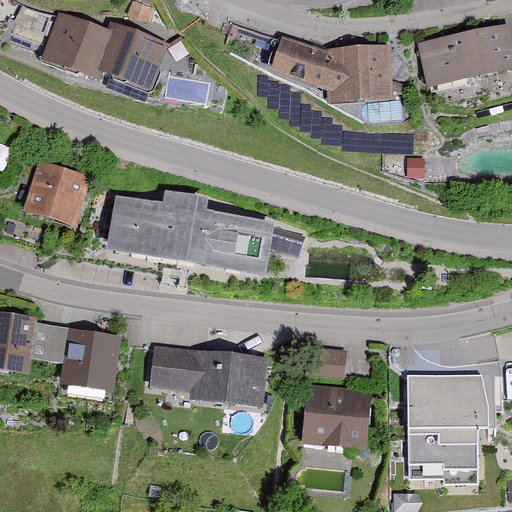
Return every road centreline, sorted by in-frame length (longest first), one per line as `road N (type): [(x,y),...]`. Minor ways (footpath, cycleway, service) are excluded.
road 1 (tertiary): [(0,87),(85,127),(433,227),(511,238)]
road 2 (residential): [(511,310),(387,329),(125,305),(0,275)]
road 3 (residential): [(511,2),(363,26),(271,8)]
